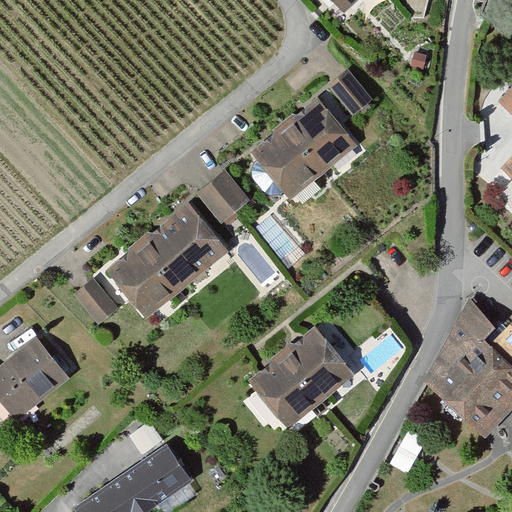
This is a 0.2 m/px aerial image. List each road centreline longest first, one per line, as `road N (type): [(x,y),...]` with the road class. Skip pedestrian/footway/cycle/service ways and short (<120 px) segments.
road 1 (residential): [(348,511),(440,335),(450,285),(449,105),(473,0)]
road 2 (residential): [(0,292),(299,51),(300,17),(286,0)]
